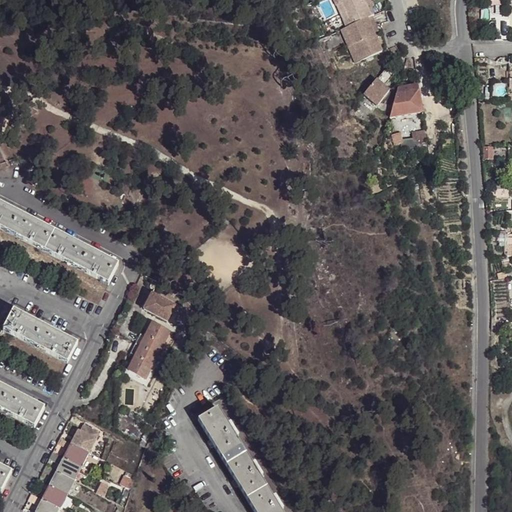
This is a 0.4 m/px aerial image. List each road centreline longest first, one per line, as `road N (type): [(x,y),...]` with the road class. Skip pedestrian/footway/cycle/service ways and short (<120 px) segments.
road 1 (residential): [(479,511),(479,226),(461,0)]
road 2 (residential): [(7,511),(132,271),(128,254),(12,196),(9,186)]
road 3 (track): [(0,88),(272,211)]
road 4 (residential): [(231,511),(178,426),(209,363)]
